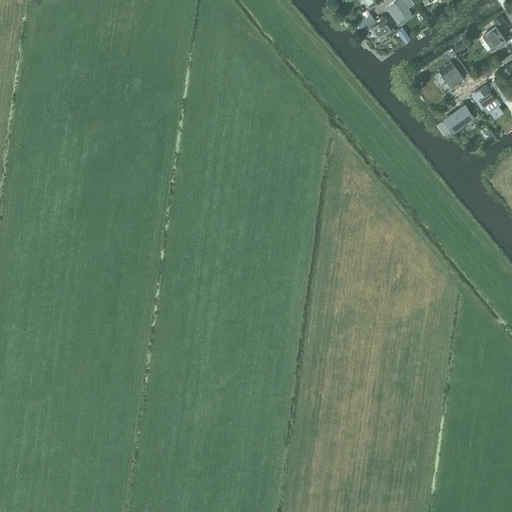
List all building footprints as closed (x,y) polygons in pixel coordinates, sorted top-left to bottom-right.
[(365,0),(369,5),(367,6),(368,9),(375,4),(376,5),(383,0),(365,0)] [(388,9),(392,15),(393,16),(397,23),(400,22),(398,20),(410,11),(402,0),(399,0),(389,7),(389,8),(388,9)] [(497,25),(504,20),(500,15),(493,20),(497,25)] [(380,39),(380,38),(382,41),(384,42),(388,39),(388,37),(386,34),(392,30),(384,18),(376,23),(375,21),(368,26),(369,28),(371,27),(380,39)] [(491,50),(498,45),(496,44),(504,38),(495,25),(483,34),(491,46),(489,48),(491,50)] [(401,37),(407,33),(403,28),(397,32),(401,37)] [(465,49),(463,44),(454,46),(456,52),(465,49)] [(451,61),(438,70),(443,75),(451,86),(448,88),(450,90),(457,85),(456,83),(463,78),(455,67),(451,61)] [(474,93),(472,94),(477,101),(478,103),(483,109),(484,108),(487,113),(500,104),(495,96),(491,91),(487,85),(486,84),(474,93)] [(500,94),(506,101),(511,97),(506,90),(500,94)] [(464,105),(445,119),(453,130),(472,116),(464,105)]
